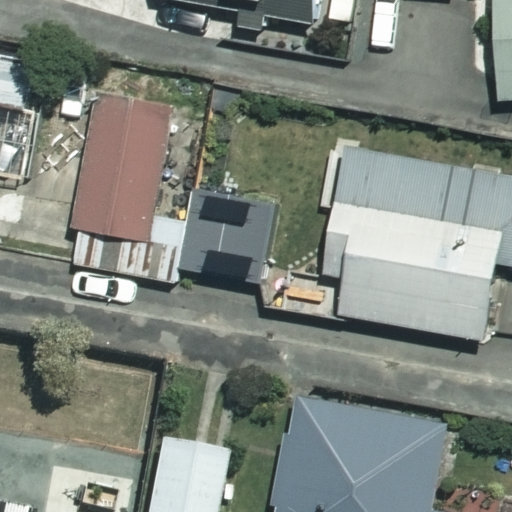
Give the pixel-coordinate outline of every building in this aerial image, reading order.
[(331,0),(165,0),(248,22),(244,37),(317,57),(331,0)] [(511,0),(488,0),(488,3),(506,3),(509,112),(511,111),(511,0)] [(77,276),(182,295),(194,226),(167,221),(184,122),(107,108),(77,276)] [(511,189),(359,162),(337,288),(360,292),(354,325),(497,350),(511,273),(511,272),(511,189)] [(275,210),(204,205),(198,283),(269,288),(275,210)] [(444,511),(457,434),(307,408),(288,511),(444,511)] [(228,511),(238,461),(172,449),(160,511),(228,511)]
